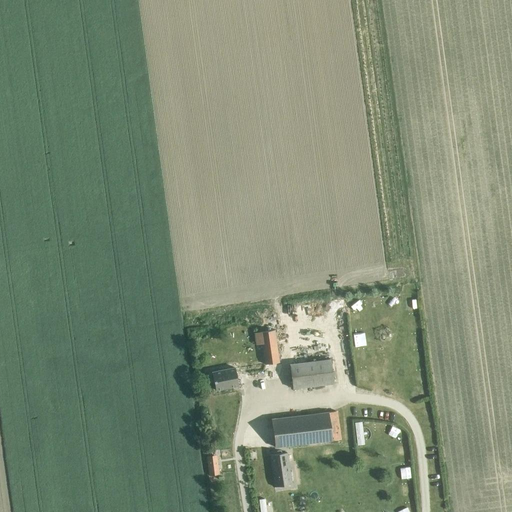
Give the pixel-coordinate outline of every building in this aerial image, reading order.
[(274,330),(260,332),(265,365),(279,363),(274,330)] [(290,364),(293,389),(333,384),(330,359),(290,364)] [(236,368),(212,372),(215,390),(239,386),(236,368)] [(271,420),(274,448),(340,439),(337,411),(271,420)] [(271,454),(276,487),(291,485),(286,452),(271,454)] [(217,458),(207,459),(209,475),(219,474),(217,458)]
